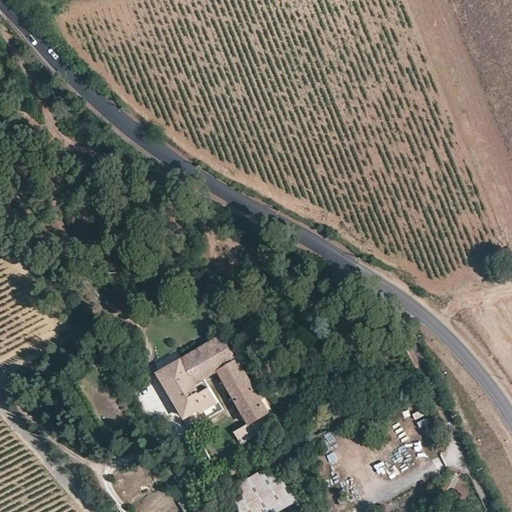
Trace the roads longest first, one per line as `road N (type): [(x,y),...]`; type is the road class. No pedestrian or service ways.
road 1 (tertiary): [(387,281),(137,135),(0,0)]
road 2 (residential): [(497,511),(387,281)]
road 3 (tertiary): [(511,421),(387,281)]
road 4 (unclassified): [(0,407),(94,511)]
